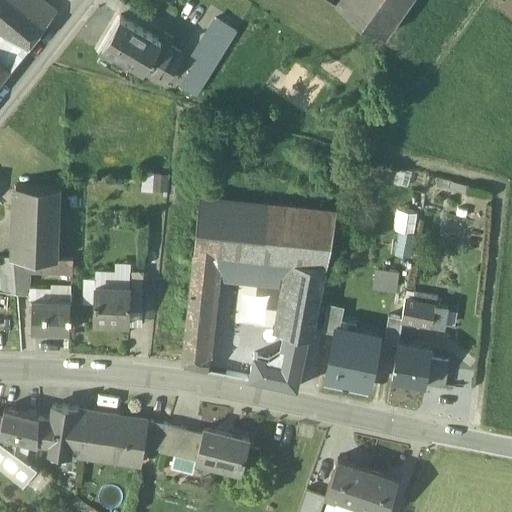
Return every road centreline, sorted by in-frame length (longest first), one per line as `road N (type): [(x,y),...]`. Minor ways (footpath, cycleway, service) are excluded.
road 1 (secondary): [(511,447),(157,379),(0,372)]
road 2 (residential): [(86,0),(0,110)]
